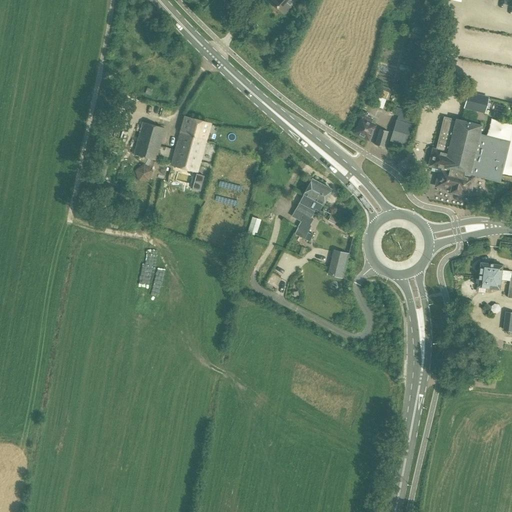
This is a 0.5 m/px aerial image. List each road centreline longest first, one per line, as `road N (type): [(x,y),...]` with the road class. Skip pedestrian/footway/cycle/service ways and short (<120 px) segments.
road 1 (primary): [(383,217),(159,0)]
road 2 (primary): [(395,511),(422,354),(410,273)]
